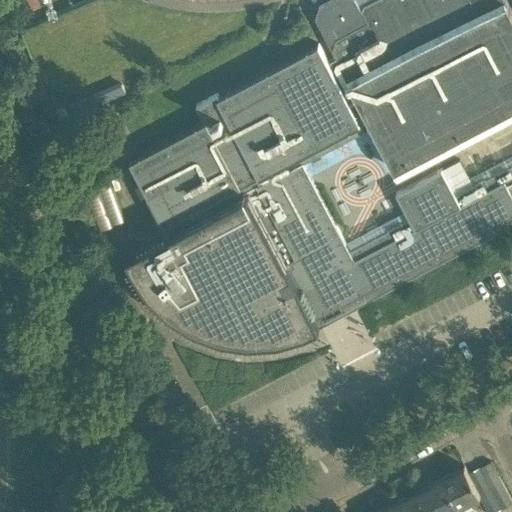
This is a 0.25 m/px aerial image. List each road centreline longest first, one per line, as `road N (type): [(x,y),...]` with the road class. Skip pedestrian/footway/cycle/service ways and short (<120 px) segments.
road 1 (residential): [(124,511),(0,210)]
road 2 (residential): [(288,511),(488,406)]
